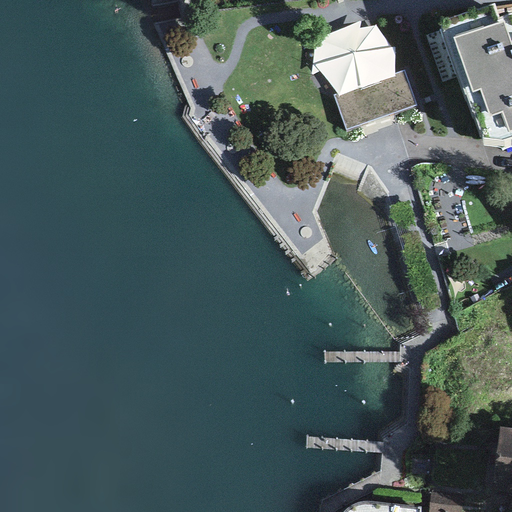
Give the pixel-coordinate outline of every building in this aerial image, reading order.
[(511,35),(498,40),(490,17),(445,33),(485,153),(511,143),(511,35)] [(431,37),(442,86),(455,84),(444,34),(431,37)] [(405,72),(334,95),(346,133),(418,109),(405,72)] [(511,434),(504,433),(497,493),(511,494),(511,434)] [(457,511),(459,499),(431,496),(429,511),(457,511)]
